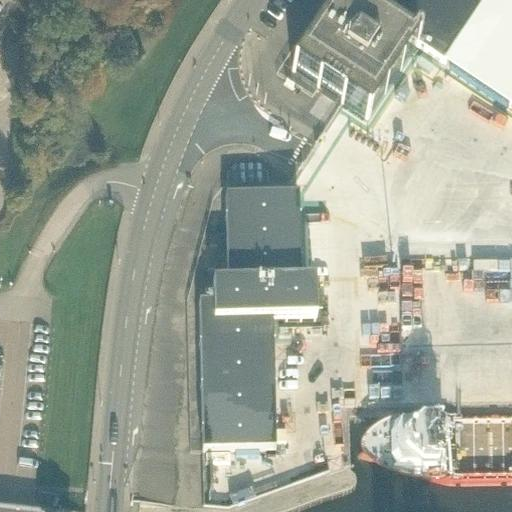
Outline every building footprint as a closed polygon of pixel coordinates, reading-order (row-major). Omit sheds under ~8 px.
[(367,122),(368,123),(369,122),(370,118),(386,96),(387,94),(402,71),(403,69),(415,51),(417,49),(417,48),(443,66),(486,0),(341,0),(340,2),(327,24),(325,27),(311,48),(308,52),(295,70),(293,73),(294,74),(297,76),(319,90),(320,90),(322,91),(324,92),(320,98),(327,103),(335,108),(339,102),(340,103),(342,104),(343,105),(365,120),(367,122)] [(511,0),(486,0),(443,66),(510,110),(511,107),(511,0)] [(227,175),(227,187),(268,186),(268,174),(260,166),(235,167),(227,175)] [(299,198),(299,195),(294,195),(294,198),(226,199),(228,286),(213,286),(214,305),(199,305),(202,455),(203,455),(276,454),(273,324),(316,323),(315,284),(301,284),(299,219),(299,198)] [(449,302),(449,289),(431,288),(431,301),(449,302)]
